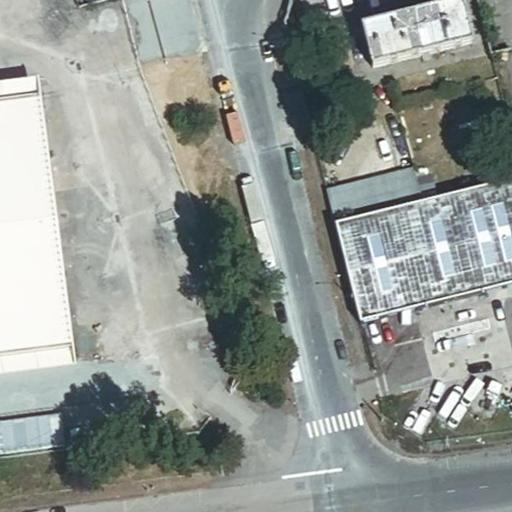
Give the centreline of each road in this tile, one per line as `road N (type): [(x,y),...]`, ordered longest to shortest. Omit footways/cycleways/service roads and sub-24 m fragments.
road 1 (unclassified): [(345,508),(221,0)]
road 2 (unclassified): [(511,486),(345,508)]
